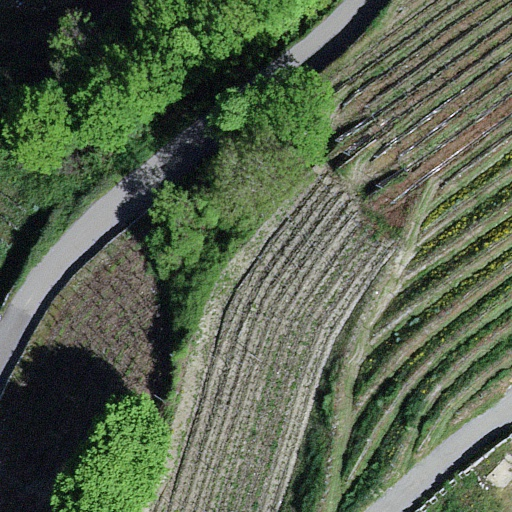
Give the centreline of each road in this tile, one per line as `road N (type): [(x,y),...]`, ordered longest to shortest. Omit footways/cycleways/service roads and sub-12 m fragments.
road 1 (unclassified): [(368,0),(106,219),(43,284),(0,359)]
road 2 (unclassified): [(392,511),(511,405)]
